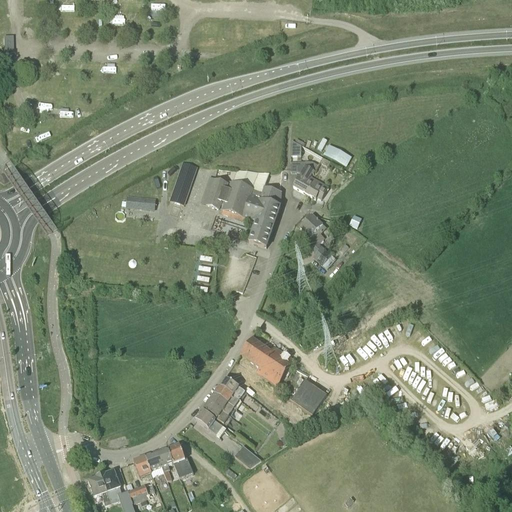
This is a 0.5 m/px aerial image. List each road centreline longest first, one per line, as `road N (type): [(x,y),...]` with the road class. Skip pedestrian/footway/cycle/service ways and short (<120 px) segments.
road 1 (primary): [(511,33),(376,47),(247,80),(156,115),(30,186)]
road 2 (primary): [(46,203),(132,152),(264,94),(379,64),(511,50)]
road 3 (unclassified): [(48,453),(121,456),(148,447),(228,364),(247,333),(290,199),(289,150)]
road 4 (tertiary): [(48,453),(33,415),(17,311)]
road 5 (tertiary): [(0,324),(9,396),(29,460)]
